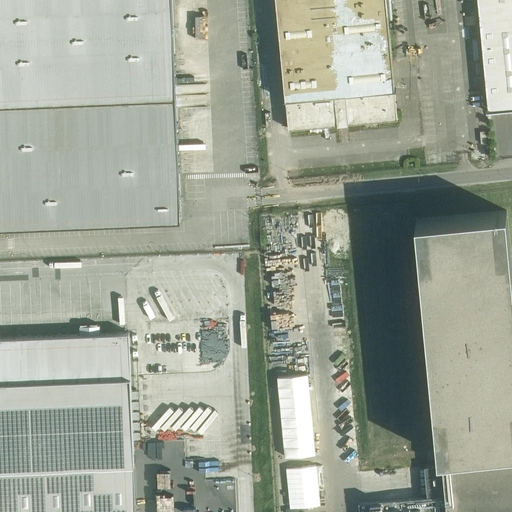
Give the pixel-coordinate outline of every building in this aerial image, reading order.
[(0,0),(0,226),(181,219),(172,0),(0,0)] [(250,0),(260,163),(429,152),(419,0),(250,0)] [(511,105),(511,107),(486,110),(486,111),(511,108),(511,0),(477,0),(488,108),(511,105)] [(191,14),(197,14),(198,23),(192,23),(192,35),(209,35),(208,3),(191,4),(191,14)] [(511,511),(511,265),(507,210),(416,219),(439,464),(424,466),(427,496),(358,502),(358,511),(511,511)] [(0,511),(136,511),(129,331),(99,332),(99,324),(79,325),(79,333),(0,336),(0,511)] [(314,454),(309,374),(277,375),(282,456),(314,454)] [(289,507),(322,506),(320,464),(287,466),(289,507)] [(206,511),(230,510),(229,498),(206,499),(206,511)]
